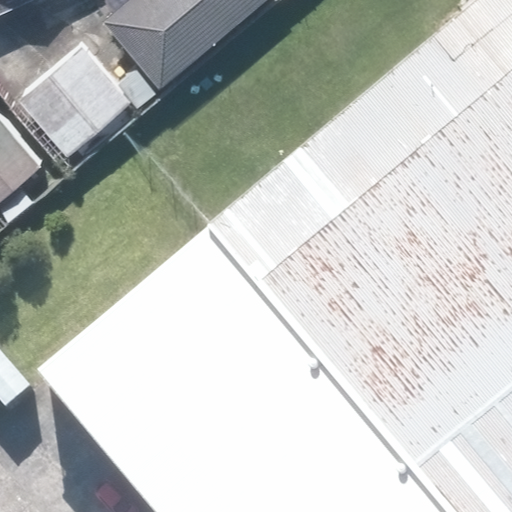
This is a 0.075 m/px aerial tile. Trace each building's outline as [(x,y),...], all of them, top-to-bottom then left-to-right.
[(0,0),(0,8),(18,0),(0,0)] [(104,0),(171,78),(262,0),(104,0)] [(511,511),(511,0),(498,0),(213,235),(226,251),(443,511),(511,511)] [(86,37),(23,91),(73,150),(136,96),(86,37)] [(0,106),(0,194),(43,160),(0,106)] [(443,511),(226,251),(58,389),(160,511),(443,511)]
